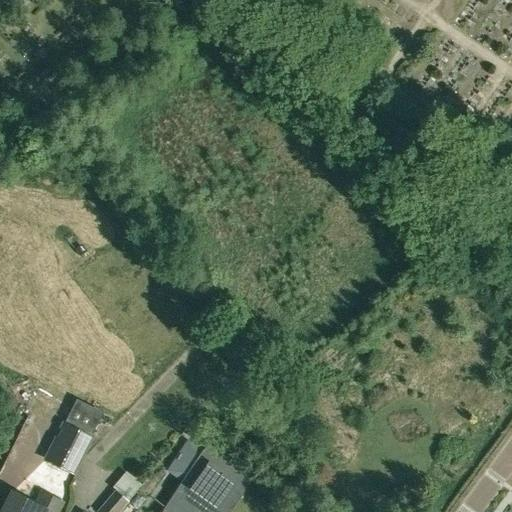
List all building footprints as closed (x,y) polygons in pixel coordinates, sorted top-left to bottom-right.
[(225,336),(215,343),(224,355),(234,367),(250,355),(237,339),(231,331),(225,336)] [(92,434),(99,419),(72,406),(65,420),(92,434)] [(63,424),(45,459),(72,473),(90,437),(63,424)] [(172,495),(163,509),(167,511),(184,511),(188,506),(196,511),(229,511),(254,478),(208,445),(202,450),(201,450),(182,480),(172,495)] [(36,505),(12,493),(2,511),(55,511),(61,502),(42,492),(36,505)] [(113,493),(96,511),(118,511),(125,504),(113,493)]
